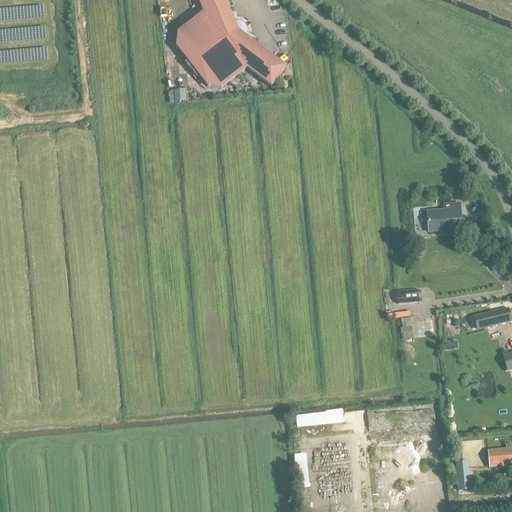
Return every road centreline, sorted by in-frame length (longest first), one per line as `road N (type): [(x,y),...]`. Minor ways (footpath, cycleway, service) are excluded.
road 1 (unclassified): [(511,221),(484,161),(297,0)]
road 2 (track): [(362,0),(488,107),(511,142)]
